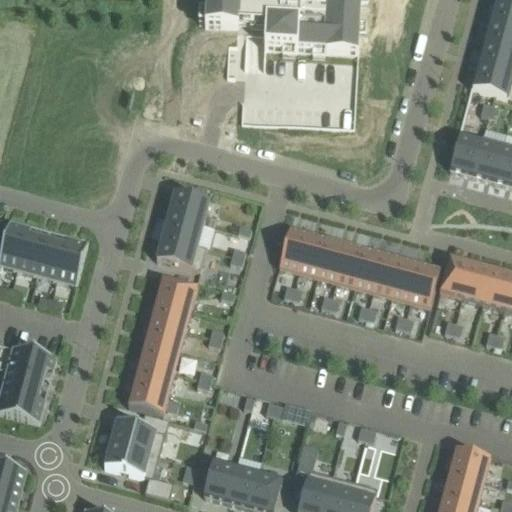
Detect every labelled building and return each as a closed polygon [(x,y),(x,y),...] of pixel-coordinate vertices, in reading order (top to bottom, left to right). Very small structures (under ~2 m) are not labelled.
[(206,0),(205,33),(238,35),(238,32),(265,33),(264,54),(358,59),(361,0),(206,0)] [(511,14),(511,0),(497,0),(495,10),(511,14)] [(511,36),(511,14),(495,10),(490,31),(511,36)] [(511,59),(511,36),(490,31),(484,52),(511,59)] [(511,81),(511,59),(484,52),(478,73),(511,81)] [(507,104),(511,85),(511,81),(478,73),(473,94),(472,94),(472,95),(473,95),(507,104)] [(28,87),(11,147),(46,156),(60,102),(43,97),(45,91),(28,87)] [(0,100),(0,148),(4,150),(16,105),(0,100)] [(488,123),(492,111),(484,109),(481,121),(488,123)] [(496,125),(499,113),(492,111),(488,123),(496,125)] [(473,182),(482,147),(461,141),(460,141),(459,142),(460,142),(451,175),(450,176),(451,176),(452,176),(473,182)] [(493,187),(503,153),(482,147),(473,182),(493,187)] [(511,192),(511,155),(503,153),(493,187),(511,192)] [(210,207),(175,198),(169,221),(204,230),(210,207)] [(198,251),(204,230),(169,221),(163,243),(207,254),(207,253),(198,251)] [(30,231),(10,226),(0,263),(0,270),(18,276),(20,268),(28,239),(30,231)] [(238,239),(250,242),(252,235),(240,232),(238,239)] [(299,279),(310,238),(291,233),(280,273),(299,279)] [(318,284),(329,243),(310,238),(299,279),(318,284)] [(37,281),(47,244),(28,239),(20,268),(18,276),(37,281)] [(89,247),(69,242),(67,249),(57,286),(77,292),(89,247)] [(201,278),(207,254),(163,243),(157,266),(201,278)] [(336,289),(347,248),(329,243),(318,284),(336,289)] [(47,244),(37,281),(57,286),(67,249),(47,244)] [(355,294),(366,253),(347,248),(336,289),(355,294)] [(373,299),(384,258),(366,253),(355,294),(373,299)] [(234,254),(232,261),(244,264),(246,257),(234,254)] [(392,304),(403,263),(384,258),(373,299),(392,304)] [(242,272),(244,264),(232,261),(230,269),(242,272)] [(411,309),(421,268),(403,263),(392,304),(411,309)] [(462,304),(472,269),(450,263),(440,298),(462,304)] [(437,272),(421,268),(411,309),(430,314),(441,273),(437,272)] [(483,309),(492,275),(472,269),(462,304),(483,309)] [(504,315),(511,285),(511,279),(492,275),(483,309),(504,315)] [(197,294),(163,284),(157,306),(192,316),(197,294)] [(1,291),(0,295),(0,300),(10,303),(13,294),(1,291)] [(292,305),(295,294),(287,292),(284,303),(292,305)] [(13,294),(10,303),(22,306),(24,298),(13,294)] [(303,296),(295,294),(292,305),(300,307),(303,296)] [(223,296),(221,304),(233,307),(235,299),(223,296)] [(40,302),(38,311),(50,314),(52,305),(40,302)] [(329,315),(332,304),(325,302),(321,313),(329,315)] [(340,306),(332,304),(329,315),(337,317),(340,306)] [(52,305),(50,314),(61,317),(64,308),(52,305)] [(186,336),(192,316),(157,306),(151,327),(186,336)] [(366,325),(369,314),(362,312),(359,323),(366,325)] [(377,316),(369,314),(366,325),(374,327),(377,316)] [(403,335),(406,324),(399,322),(396,333),(403,335)] [(414,326),(406,324),(403,335),(411,337),(414,326)] [(180,357),(186,336),(151,327),(146,348),(180,357)] [(452,341),(456,329),(448,327),(445,339),(452,341)] [(463,331),(456,329),(452,341),(460,343),(463,331)] [(213,335),(211,343),(222,346),(224,338),(213,335)] [(494,352),(497,340),(490,338),(486,350),(494,352)] [(505,342),(497,340),(494,352),(502,354),(505,342)] [(220,354),(222,346),(211,343),(209,351),(220,354)] [(175,378),(180,357),(146,348),(140,369),(175,378)] [(13,352),(6,375),(43,384),(47,373),(54,375),(57,364),(13,352)] [(169,399),(175,378),(140,369),(135,390),(169,399)] [(1,394),(38,404),(43,384),(6,375),(1,394)] [(202,377),(199,385),(211,388),(213,380),(202,377)] [(209,396),(211,388),(199,385),(197,392),(209,396)] [(164,421),(169,399),(135,390),(129,411),(164,421)] [(1,394),(0,398),(0,418),(39,429),(46,406),(38,404),(1,394)] [(252,416),(255,404),(247,402),(244,414),(252,416)] [(274,422),(277,410),(269,408),(266,420),(274,422)] [(282,424),(285,412),(277,410),(274,422),(282,424)] [(160,463),(169,427),(145,420),(142,433),(117,427),(111,450),(160,463)] [(208,429),(196,426),(194,433),(205,436),(208,429)] [(344,441),(347,429),(339,427),(336,439),(344,441)] [(366,447),(369,435),(361,433),(358,444),(366,447)] [(374,449),(377,437),(369,435),(366,447),(374,449)] [(155,479),(160,463),(111,450),(105,473),(149,484),(145,499),(169,505),(174,490),(159,486),(161,480),(155,479)] [(304,450),(293,491),(305,494),(300,511),(324,511),(333,483),(312,477),(318,454),(304,450)] [(484,486),(490,465),(456,455),(450,477),(484,486)] [(227,508),(237,473),(214,467),(204,502),(227,508)] [(0,493),(21,499),(27,477),(0,469),(0,493)] [(242,511),(249,511),(259,479),(237,473),(227,508),(242,511)] [(479,507),(484,486),(450,477),(444,498),(479,507)] [(274,511),(282,485),(259,479),(249,511),(274,511)] [(348,511),(355,489),(333,483),(324,511),(348,511)] [(373,511),(378,495),(355,489),(348,511),(373,511)] [(0,511),(17,511),(21,499),(0,493),(0,511)] [(477,511),(479,507),(444,498),(440,511),(477,511)]
